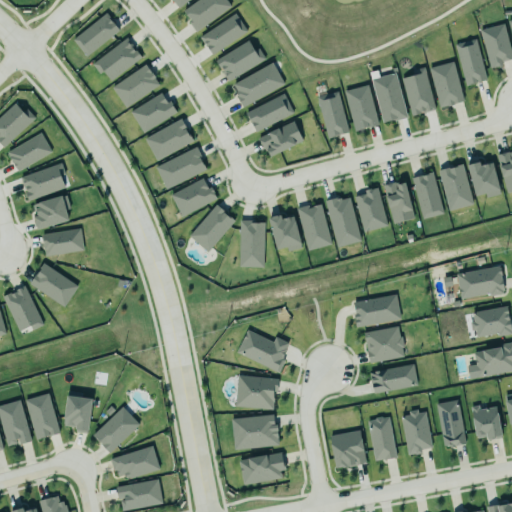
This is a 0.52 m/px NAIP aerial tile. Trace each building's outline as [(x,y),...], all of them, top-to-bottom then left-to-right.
[(171,0),(178,8),(188,0),(171,0)] [(196,32),(230,7),(225,0),(196,0),(181,11),(196,32)] [(118,30),(105,13),(72,39),(85,57),(118,30)] [(209,53),(246,33),(236,14),(199,34),(209,53)] [(477,29),(500,23),(509,57),(498,60),(499,64),(488,67),(477,29)] [(110,81),(140,57),(125,38),(91,64),(99,74),(103,72),(110,81)] [(486,80),(474,38),(453,45),(465,86),(486,80)] [(214,59),(247,40),(251,48),(253,47),(259,57),(261,57),(262,59),(226,80),(214,59)] [(428,68),(438,108),(463,102),(452,62),(428,68)] [(159,85),(144,64),(110,88),(125,108),(159,85)] [(283,88),(274,64),(231,82),(240,105),(283,88)] [(412,75),(400,78),(410,116),(434,110),(423,67),(411,71),(412,75)] [(370,79),(381,123),(406,117),(395,73),(370,79)] [(353,132),(378,126),(367,82),(342,89),(353,132)] [(314,96),(334,90),(345,130),(332,134),(332,135),(325,137),(314,96)] [(128,110),(158,92),(163,101),(167,99),(169,102),(168,102),(173,110),(140,130),(128,110)] [(242,111),(280,92),(290,112),(253,131),(247,119),(245,119),(242,111)] [(0,144),(0,112),(14,99),(32,117),(1,146),(0,144)] [(155,161),(192,142),(180,119),(143,138),(155,161)] [(258,136),(266,157),(302,142),(293,122),(258,136)] [(16,171),(51,152),(40,133),(5,152),(16,171)] [(164,189),(205,171),(196,148),(154,166),(164,189)] [(511,151),(495,156),(505,193),(511,191),(511,151)] [(19,176),(59,161),(63,173),(59,175),(63,185),(28,199),(19,176)] [(466,165),(474,197),(484,194),(485,198),(500,194),(491,162),(479,166),(478,162),(466,165)] [(448,211),(472,204),(461,164),(437,171),(448,211)] [(420,219),(442,214),(433,173),(411,177),(420,219)] [(214,201),(204,178),(170,194),(179,216),(214,201)] [(390,222),(411,217),(408,208),(409,208),(402,180),(395,182),(395,181),(392,182),(392,181),(380,184),(390,222)] [(354,196),(361,232),(385,227),(378,187),(363,190),(363,195),(354,196)] [(65,195),(32,204),(35,217),(33,217),(36,229),(68,221),(65,211),(69,210),(65,195)] [(324,202),(335,247),(359,241),(348,196),(324,202)] [(296,209),(305,250),(329,245),(320,203),(296,209)] [(188,237),(207,252),(233,220),(214,205),(188,237)] [(266,214),(275,247),(284,245),(286,251),(301,247),(292,212),(280,215),(279,210),(266,214)] [(264,222),(239,221),(238,267),(263,267),(264,222)] [(82,251),(80,229),(41,233),(43,255),(82,251)] [(27,281),(41,260),(76,283),(62,304),(27,281)] [(452,273),(497,264),(499,274),(497,274),(500,289),(499,290),(499,292),(487,295),(487,292),(457,298),(452,273)] [(0,296),(0,294),(22,283),(43,323),(31,329),(29,324),(18,330),(0,296)] [(350,301),(392,293),(397,318),(353,327),(350,314),(352,313),(350,301)] [(473,338),(510,333),(507,307),(470,311),(473,338)] [(360,330),(396,324),(402,357),(365,363),(360,330)] [(272,342),(246,330),(235,353),(277,372),(289,344),(274,337),(272,342)] [(466,365),(467,378),(511,372),(511,344),(472,350),(474,364),(466,365)] [(416,385),(412,364),(368,372),(372,394),(416,385)] [(236,374),(276,377),(275,391),(272,390),(271,407),(234,404),(236,374)] [(64,394),(65,390),(79,392),(78,396),(88,397),(84,430),(83,432),(72,430),(72,428),(72,426),(61,424),(61,422),(60,422),(64,394)] [(33,439),(57,434),(49,394),(25,398),(33,439)] [(511,395),(503,397),(509,427),(511,426),(511,395)] [(442,447),(464,442),(455,396),(433,401),(442,447)] [(0,402),(0,434),(3,445),(13,442),(14,444),(28,440),(16,398),(0,402)] [(476,439),(485,437),(485,439),(501,436),(495,406),(479,410),(478,405),(469,407),(476,439)] [(138,425),(122,407),(91,435),(108,453),(138,425)] [(398,415),(405,454),(420,451),(420,449),(430,447),(423,410),(417,411),(416,407),(407,408),(408,413),(398,415)] [(272,413),(273,423),(277,422),(278,447),(230,450),(228,416),(272,413)] [(366,420),(373,461),(395,457),(388,416),(366,420)] [(327,434),(333,467),(365,462),(359,428),(327,434)] [(158,469),(151,446),(109,458),(115,481),(158,469)] [(237,460),(242,485),(284,478),(279,453),(237,460)] [(115,487),(117,499),(119,499),(121,511),(161,504),(157,479),(115,487)] [(35,500),(38,511),(64,511),(62,504),(61,504),(59,500),(55,501),(54,494),(35,500)] [(486,511),(511,511),(511,502),(485,507),(486,511)]
